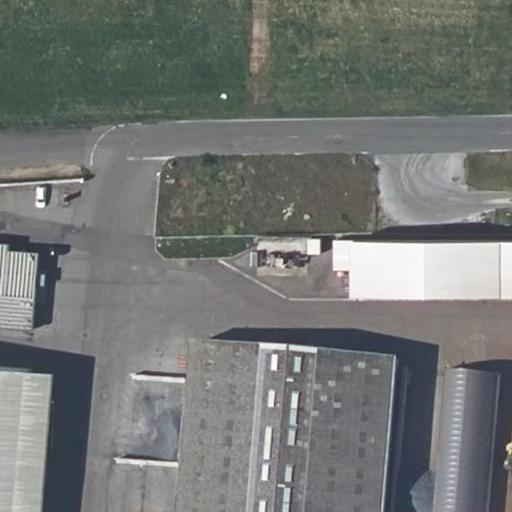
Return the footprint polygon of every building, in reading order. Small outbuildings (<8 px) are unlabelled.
[(0,320),(30,323),(37,246),(7,243),(7,237),(0,236),(0,320)] [(194,335),(178,511),(381,511),(395,352),(194,335)] [(511,511),(511,362),(395,352),(381,511),(511,511)] [(0,511),(12,511),(25,362),(0,360),(0,511)] [(12,511),(40,511),(54,365),(25,362),(12,511)]
